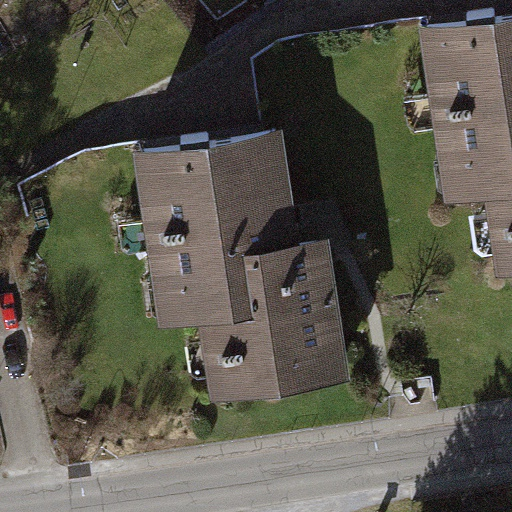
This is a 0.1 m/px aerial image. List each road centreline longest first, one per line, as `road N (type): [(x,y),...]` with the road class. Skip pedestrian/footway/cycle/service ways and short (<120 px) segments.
road 1 (tertiary): [(62,511),(511,437)]
road 2 (unknown): [(308,0),(270,16),(186,84)]
